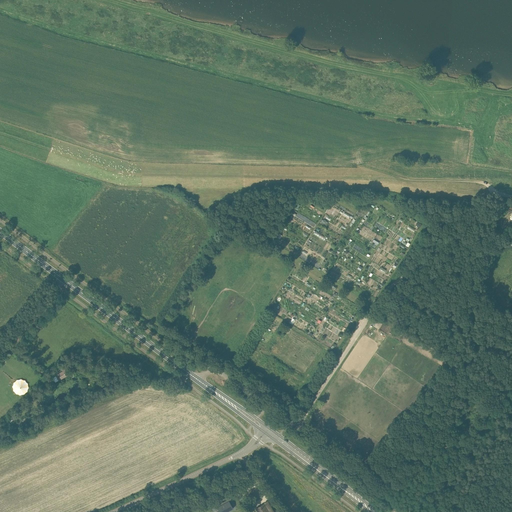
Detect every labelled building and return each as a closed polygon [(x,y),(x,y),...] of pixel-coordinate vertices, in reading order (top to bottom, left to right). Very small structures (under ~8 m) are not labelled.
[(381,279),(379,282),(384,284),(388,275),(380,272),(377,277),(381,279)] [(8,338),(3,344),(7,347),(12,342),(8,338)] [(76,364),(56,376),(53,378),(55,382),(58,380),(59,381),(74,372),(74,371),(81,367),(79,363),(76,365),(76,364)] [(219,511),(226,511),(233,508),(229,501),(217,507),(219,511)] [(269,511),(264,503),(255,508),(257,511),(269,511)]
